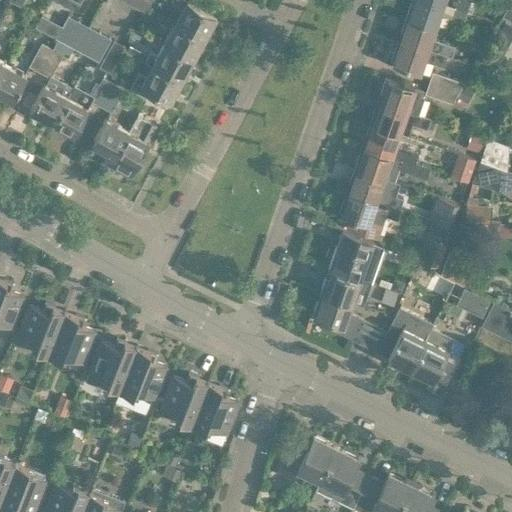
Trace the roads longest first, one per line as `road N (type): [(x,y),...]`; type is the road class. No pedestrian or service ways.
road 1 (residential): [(243,344),(363,0)]
road 2 (residential): [(277,362),(511,476)]
road 3 (residential): [(279,29),(161,240)]
road 4 (residential): [(161,240),(0,151)]
road 5 (residential): [(0,203),(143,282)]
road 6 (residential): [(229,511),(277,362)]
